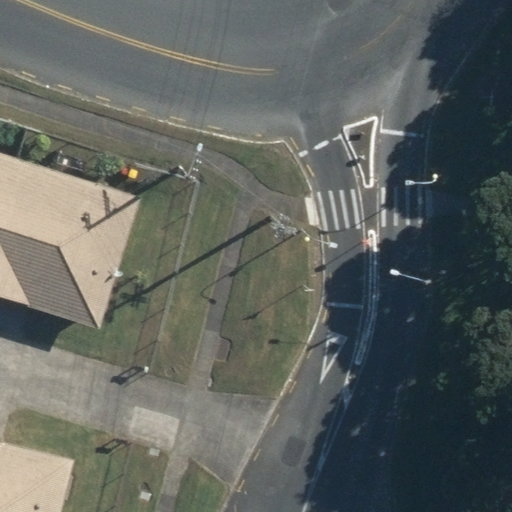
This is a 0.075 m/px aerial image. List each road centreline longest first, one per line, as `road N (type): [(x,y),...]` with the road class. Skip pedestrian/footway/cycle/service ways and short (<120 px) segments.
road 1 (tertiary): [(384,41),(406,204),(402,315),(370,413),(314,473)]
road 2 (tertiary): [(314,473),(322,396),(349,300),(351,209),(317,70)]
road 3 (primary): [(317,70),(236,75),(172,60),(14,0)]
